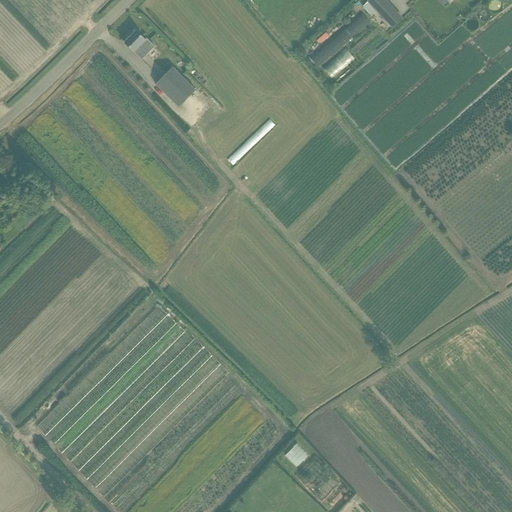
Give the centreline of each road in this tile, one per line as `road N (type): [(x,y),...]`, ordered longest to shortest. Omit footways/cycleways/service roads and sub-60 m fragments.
road 1 (unclassified): [(0,126),(130,0)]
road 2 (unknown): [(0,425),(85,511)]
